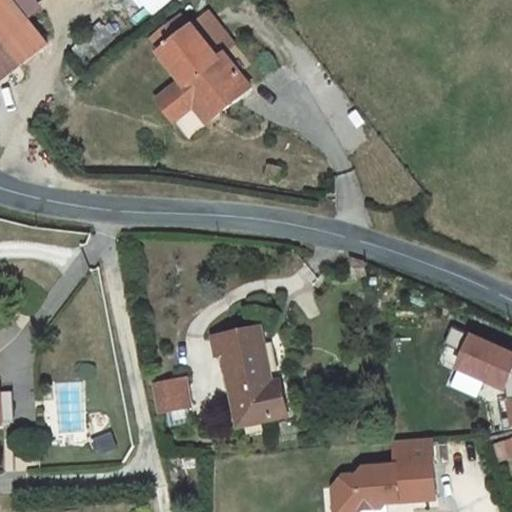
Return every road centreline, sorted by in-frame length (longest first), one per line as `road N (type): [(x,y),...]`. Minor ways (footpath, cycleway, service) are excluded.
road 1 (tertiary): [(0,190),(55,210),(295,230),(406,258),(511,304)]
road 2 (unknown): [(133,217),(136,345),(172,511)]
